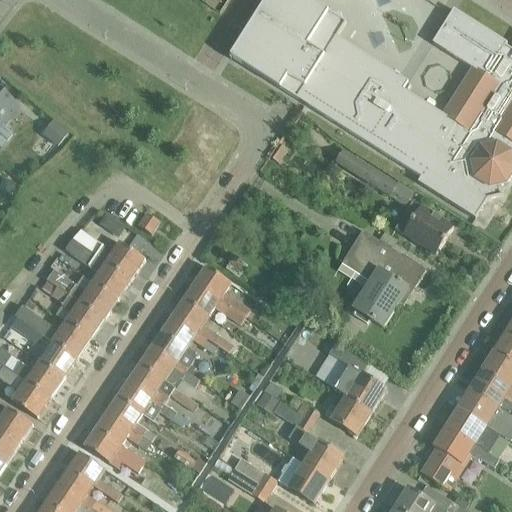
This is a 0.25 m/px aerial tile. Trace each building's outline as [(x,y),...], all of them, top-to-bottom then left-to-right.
[(443,117),(404,92),(401,96),(391,90),(399,78),(353,49),(352,49),(337,40),(347,25),(307,0),(268,0),(230,61),(231,62),(232,60),(242,66),(242,67),(305,107),(306,107),(308,108),(422,180),(418,185),(476,221),(489,202),(490,202),(503,199),(503,197),(501,198),(499,189),(507,187),(511,179),(511,155),(509,153),(511,147),(511,51),(507,48),(508,45),(457,12),(435,45),(474,70),(447,112),(443,117)] [(0,150),(0,151),(13,136),(2,127),(17,108),(0,94),(0,150)] [(52,124),(42,136),(57,149),(67,136),(52,124)] [(337,166),(405,207),(412,196),(344,155),(337,166)] [(5,175),(0,188),(0,194),(11,198),(18,179),(5,175)] [(396,232),(437,259),(454,231),(414,205),(396,232)] [(158,230),(160,226),(148,218),(140,230),(152,238),(155,235),(158,230)] [(355,313),(356,313),(384,331),(411,288),(415,291),(427,274),(364,234),(350,256),(363,264),(356,276),(372,285),(355,313)] [(73,243),(84,251),(132,283),(145,263),(120,245),(113,255),(102,248),(101,249),(80,235),(73,243)] [(92,285),(118,303),(132,283),(84,251),(73,243),(64,253),(99,276),(92,285)] [(207,270),(195,287),(247,322),(251,315),(226,297),(232,287),(207,270)] [(48,284),(105,323),(118,303),(92,285),(86,294),(76,287),(74,290),(53,276),(48,284)] [(66,325),(91,343),(105,323),(48,284),(42,292),(63,306),(65,309),(73,315),(66,325)] [(195,287),(184,304),(209,321),(216,311),(241,329),(247,322),(195,287)] [(184,304),(173,320),(209,343),(230,358),(235,351),(203,329),(209,321),(184,304)] [(15,319),(17,321),(43,338),(52,345),(78,362),(91,343),(66,325),(60,334),(22,309),(15,319)] [(173,320),(162,336),(188,352),(194,344),(204,350),(209,343),(173,320)] [(37,346),(43,338),(17,321),(11,328),(37,346)] [(511,337),(507,335),(495,354),(511,365),(511,337)] [(197,358),(188,352),(162,336),(151,352),(200,385),(201,384),(203,380),(194,373),(196,370),(191,368),(197,358)] [(52,345),(39,364),(65,382),(78,362),(52,345)] [(329,358),(350,371),(356,362),(335,349),(329,358)] [(0,352),(0,367),(9,373),(14,365),(10,362),(11,360),(0,352)] [(201,384),(200,385),(151,352),(140,368),(181,396),(181,395),(187,386),(196,392),(196,391),(201,394),(205,387),(201,384)] [(511,365),(495,354),(483,373),(511,391),(511,390),(511,365)] [(19,366),(18,367),(16,370),(15,372),(14,373),(14,374),(12,376),(26,384),(51,402),(65,382),(39,364),(32,375),(22,368),(19,366)] [(9,373),(0,367),(0,382),(18,395),(12,404),(38,422),(51,402),(26,384),(12,376),(9,373)] [(181,395),(181,396),(140,368),(129,384),(165,408),(172,399),(194,414),(199,408),(181,395)] [(373,415),(388,393),(362,377),(361,378),(350,371),(337,392),(348,399),(373,415)] [(483,373),(471,393),(511,419),(511,407),(504,402),(511,391),(483,373)] [(129,384),(118,401),(144,418),(154,425),(160,415),(182,430),(186,423),(165,408),(129,384)] [(272,384),(265,396),(276,403),(277,402),(283,391),(272,384)] [(230,393),(225,401),(241,412),(250,398),(240,392),(237,397),(230,393)] [(511,419),(471,393),(458,412),(487,430),(500,438),(505,442),(511,430),(511,419)] [(276,403),(265,396),(258,407),(272,416),(280,404),(277,402),(276,403)] [(373,415),(348,399),(339,413),(332,408),(325,419),(358,440),(373,415)] [(118,401),(107,416),(151,446),(156,438),(138,427),(144,418),(118,401)] [(309,437),(315,428),(297,416),(297,415),(281,404),(274,415),(297,429),(291,439),(299,444),(314,453),(304,468),(330,485),(345,461),(309,437)] [(297,415),(297,416),(315,428),(320,420),(302,408),(297,415)] [(0,420),(0,435),(20,449),(33,428),(7,411),(0,421),(0,420)] [(458,412),(447,431),(475,449),(488,457),(500,438),(487,430),(458,412)] [(107,416),(96,433),(120,449),(126,440),(138,447),(146,453),(151,446),(107,416)] [(475,449),(447,431),(434,450),(438,452),(423,476),(451,493),(472,460),(479,464),(480,461),(494,470),(499,464),(475,449)] [(131,457),(96,433),(85,450),(110,467),(120,473),(124,467),(138,476),(145,466),(131,457)] [(0,464),(6,468),(20,449),(0,435),(0,464)] [(179,452),(174,460),(200,476),(207,466),(198,460),(196,463),(179,452)] [(80,456),(69,473),(94,491),(118,507),(124,500),(99,483),(106,473),(80,456)] [(243,462),(236,472),(273,496),(279,485),(243,462)] [(330,485),(304,468),(294,462),(290,469),(287,469),(283,475),(284,477),(280,485),(315,507),(330,485)] [(273,496),(236,472),(230,481),(267,505),(273,496)] [(69,473),(58,490),(91,511),(107,511),(88,499),(94,491),(69,473)] [(219,477),(209,488),(226,503),(236,492),(219,477)] [(91,511),(58,490),(47,506),(56,511),(91,511)] [(442,511),(409,491),(396,511),(442,511)]
